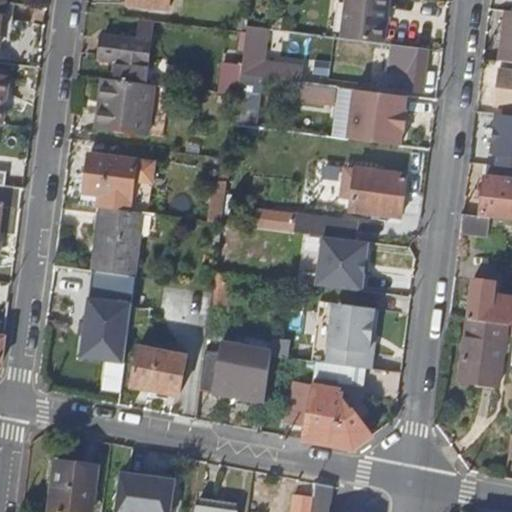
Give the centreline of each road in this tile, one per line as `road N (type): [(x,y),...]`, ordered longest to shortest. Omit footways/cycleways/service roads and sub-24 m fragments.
road 1 (residential): [(470,0),(409,481)]
road 2 (residential): [(18,404),(70,0)]
road 3 (residential): [(409,481),(18,404)]
